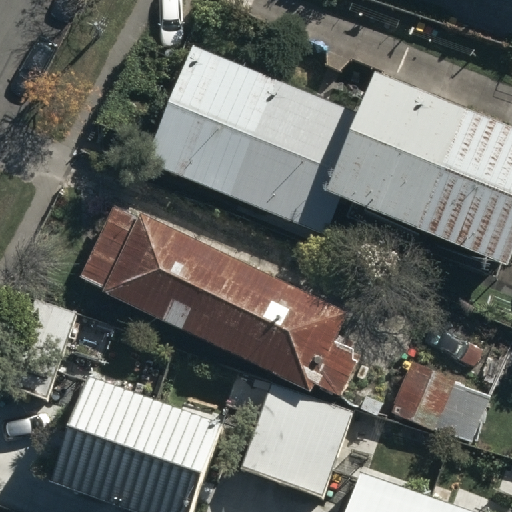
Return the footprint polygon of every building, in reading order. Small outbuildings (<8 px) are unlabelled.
[(357,113),(192,45),(144,161),(329,237),(344,199),(508,266),(511,255),(511,128),(374,72),(357,113)] [(118,213),(80,294),(316,404),(320,394),(344,405),(364,362),(339,351),(352,322),(118,213)] [(9,392),(51,407),(83,317),(40,302),(9,392)] [(50,489),(113,511),(201,511),(229,437),(87,387),(50,489)] [(354,421),(279,394),(250,474),(325,501),(354,421)] [(440,511),(367,488),(359,511),(440,511)]
